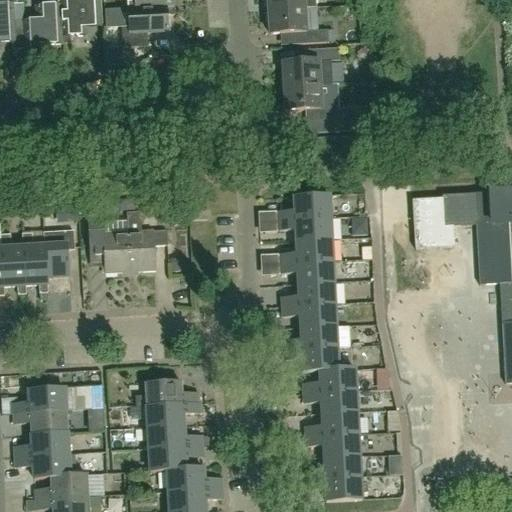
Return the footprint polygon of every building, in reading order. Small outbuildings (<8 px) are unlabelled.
[(36,6),(37,21),(37,30),(22,31),(24,57),(46,56),(46,46),(63,45),(60,0),(51,0),(52,5),(36,6)] [(60,0),(63,45),(71,44),(71,37),(87,36),(86,14),(100,13),(99,0),(60,0)] [(134,0),(134,2),(127,3),(128,11),(175,8),(174,0),(134,0)] [(265,0),(267,12),(316,10),(315,0),(265,0)] [(0,51),(1,51),(0,33),(0,29),(14,29),(13,4),(0,4),(0,51)] [(176,15),(175,8),(128,11),(129,27),(121,28),(123,50),(148,48),(147,34),(169,32),(167,15),(176,15)] [(316,10),(267,12),(268,36),(297,34),(299,47),(328,45),(327,32),(317,33),(316,10)] [(22,31),(14,31),(11,31),(12,45),(12,52),(23,51),(22,31)] [(282,66),(283,90),(319,88),(319,87),(331,87),(330,63),(339,62),(339,50),(310,52),(311,64),(282,66)] [(321,110),(319,88),(283,90),(285,113),(305,112),(306,123),(342,121),(349,121),(348,109),(321,110)] [(505,386),(511,385),(511,193),(442,198),(442,201),(411,203),(414,251),(453,249),(452,227),(463,227),(475,226),(479,287),(499,286),(500,306),(503,306),(504,325),(501,325),(503,357),(505,386)] [(294,213),(277,214),(278,224),(330,221),(329,198),(293,200),(294,213)] [(58,225),(79,225),(78,204),(57,205),(58,225)] [(191,223),(206,222),(206,212),(191,212),(191,223)] [(166,233),(152,233),(141,234),(140,214),(126,215),(130,274),(156,273),(155,248),(167,248),(166,233)] [(91,265),(105,264),(106,276),(130,274),(126,215),(127,235),(103,236),(102,217),(88,218),(91,265)] [(330,221),(278,224),(278,233),(295,232),(295,244),(331,242),(330,221)] [(340,228),(340,240),(369,241),(370,229),(340,228)] [(45,249),(46,279),(69,277),(67,253),(75,252),(73,233),(43,236),(44,249),(45,249)] [(45,249),(44,249),(33,250),(32,236),(22,237),(23,250),(26,289),(38,288),(39,296),(48,295),(46,279),(45,249)] [(23,250),(11,251),(10,237),(0,237),(1,251),(2,251),(4,290),(17,289),(17,297),(26,297),(26,289),(23,250)] [(296,256),(280,257),(280,267),(332,264),(331,242),(295,244),(296,256)] [(332,264),(280,267),(281,276),(297,276),(298,288),(333,286),(332,264)] [(347,269),(347,284),(372,282),(371,268),(347,269)] [(298,288),(298,300),(282,300),(283,311),(335,308),(333,286),(298,288)] [(335,308),(283,311),(283,320),(300,319),(301,331),(336,329),(335,308)] [(285,343),(285,354),(337,351),(336,329),(301,331),(302,342),(285,343)] [(337,351),(285,354),(286,363),(302,362),(303,375),(320,374),(338,373),(337,351)] [(320,374),(321,385),(303,386),(304,396),(357,393),(356,373),(338,374),(338,373),(320,374)] [(147,408),(199,405),(199,394),(182,395),(181,383),(145,386),(147,408)] [(30,405),(17,405),(13,406),(14,417),(66,414),(64,391),(29,393),(30,405)] [(357,393),(304,396),(304,406),(322,405),(323,417),(358,415),(357,393)] [(199,405),(147,408),(148,430),(184,428),(183,416),(200,415),(199,405)] [(66,414),(14,417),(14,427),(31,426),(32,438),(67,435),(67,434),(77,433),(76,421),(74,417),(66,417),(66,414)] [(358,415),(323,417),(323,429),(306,430),(306,440),(360,437),(358,415)] [(184,428),(148,430),(150,452),(202,448),(202,438),(185,439),(184,428)] [(67,435),(32,438),(32,449),(15,450),(16,460),(68,457),(67,435)] [(360,437),(306,440),(307,449),(324,448),(325,461),(361,459),(360,437)] [(202,448),(150,452),(151,475),(169,473),(169,472),(187,471),(186,461),(203,459),(202,448)] [(68,457),(16,460),(17,470),(34,469),(35,481),(87,478),(70,479),(68,457)] [(361,459),(325,461),(326,472),(308,473),(309,483),(362,480),(361,459)] [(170,494),(223,491),(222,481),(205,482),(204,470),(187,471),(169,472),(169,473),(170,494)] [(87,478),(35,481),(52,480),(52,492),(35,493),(36,503),(89,499),(87,478)] [(362,480),(309,483),(310,493),(326,492),(327,505),(363,503),(362,480)] [(171,511),(207,511),(207,503),(224,502),(223,491),(170,494),(171,511)] [(89,511),(89,499),(36,503),(36,511),(89,511)]
